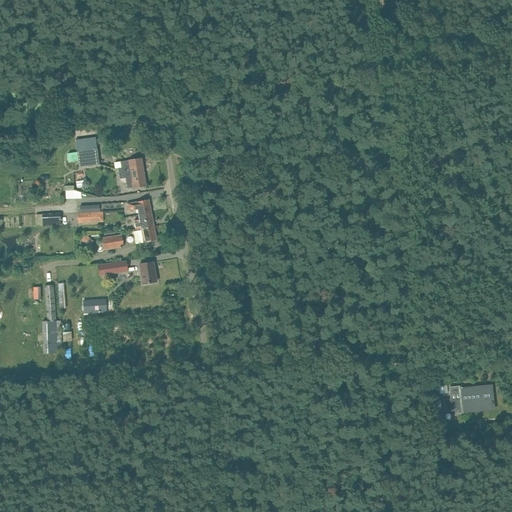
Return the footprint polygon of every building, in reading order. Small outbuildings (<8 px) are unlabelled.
[(77,152),(79,167),(99,165),(97,149),(77,152)] [(133,187),(145,186),(141,158),(120,162),(121,168),(117,168),(119,179),(125,178),(127,188),(133,187)] [(65,185),(65,198),(81,198),(81,190),(74,190),(74,185),(65,185)] [(148,200),(138,201),(127,204),(128,211),(137,209),(138,214),(151,212),(148,200)] [(77,207),(78,224),(103,223),(103,211),(90,213),(90,206),(77,207)] [(141,228),(141,229),(154,226),(151,212),(138,214),(139,219),(134,221),(135,229),(141,228)] [(60,213),(42,214),(43,227),(61,226),(60,213)] [(154,226),(141,229),(143,242),(156,240),(154,226)] [(123,246),(121,236),(101,239),(103,249),(123,246)] [(127,271),(125,261),(97,265),(99,275),(127,271)] [(142,284),(156,282),(153,262),(139,264),(142,284)] [(42,322),(43,355),(63,353),(61,321),(56,321),(53,285),(44,285),(47,322),(42,322)] [(94,300),(83,300),(84,314),(95,313),(94,300)] [(450,398),(442,399),(444,412),(457,410),(458,413),(494,410),(492,385),(461,388),(461,386),(449,387),(450,398)] [(441,411),(440,401),(432,401),(433,412),(441,411)]
